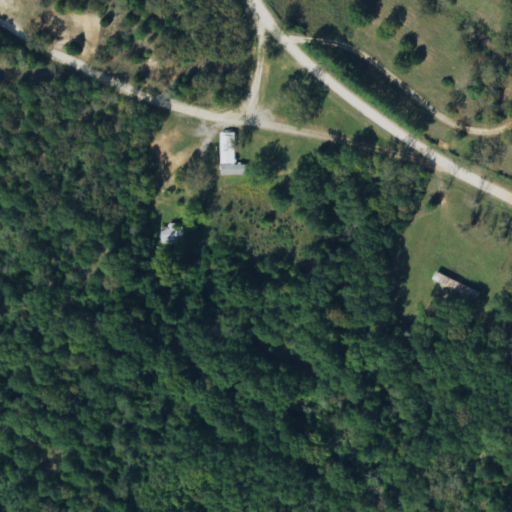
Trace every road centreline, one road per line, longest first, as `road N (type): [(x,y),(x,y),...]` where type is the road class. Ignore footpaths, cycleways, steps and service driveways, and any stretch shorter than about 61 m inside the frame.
road 1 (residential): [(511,221),(419,173),(345,148),(334,108),(238,0)]
road 2 (residential): [(22,44),(225,158),(345,148)]
